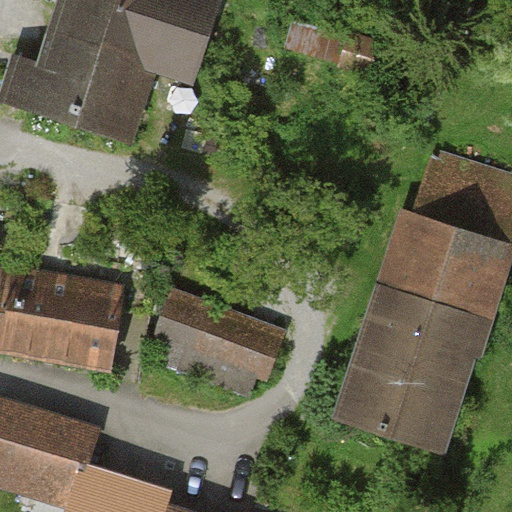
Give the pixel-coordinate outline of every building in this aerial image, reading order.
[(37,0),(1,114),(115,149),(159,0),(37,0)] [(409,168),(333,419),(421,445),(497,194),(409,168)] [(129,284),(0,265),(0,347),(117,365),(129,284)] [(278,320),(175,288),(156,348),(259,380),(278,320)] [(0,481),(59,499),(70,461),(82,420),(0,395),(0,481)] [(54,511),(156,511),(158,505),(163,489),(70,461),(59,499),(54,511)]
